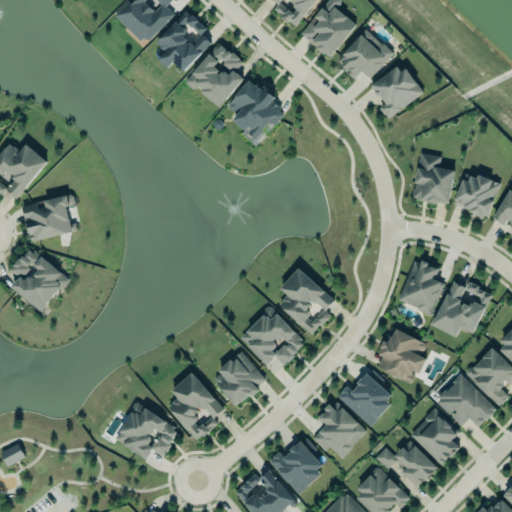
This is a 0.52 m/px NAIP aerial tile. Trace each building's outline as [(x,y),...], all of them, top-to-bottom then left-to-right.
[(172,13),(165,6),(170,0),(127,0),(113,16),(143,44),(172,13)] [(277,3),(273,0),(315,0),(304,14),(294,24),(288,19),(287,21),(273,8),(277,3)] [(329,57),(356,24),(335,8),(341,1),(340,0),(327,0),(300,34),(329,57)] [(154,42),(164,51),(157,59),(166,68),(172,61),(183,71),(211,42),(201,33),(206,29),(185,10),(154,42)] [(364,24),(389,44),(392,51),(392,53),(370,77),(361,68),(353,77),(334,58),(364,24)] [(184,76),(217,36),(241,59),(237,63),(240,64),(237,68),(244,73),(218,105),(184,76)] [(369,84),(378,96),(380,94),(385,102),(379,106),(384,113),(384,112),(388,117),(423,91),(405,67),(401,70),(396,64),(369,84)] [(247,75),(270,86),(275,93),(272,96),(279,105),(279,106),(282,112),(253,143),(238,131),(246,126),(231,117),(230,106),(224,101),(247,75)] [(0,193),(0,153),(9,143),(13,147),(14,146),(20,150),(26,144),(45,161),(16,198),(14,195),(12,195),(8,193),(8,191),(5,190),(1,194),(0,193)] [(411,196),(419,197),(419,198),(427,200),(436,202),(436,201),(448,203),(454,169),(439,166),(441,155),(420,151),(411,196)] [(500,182),(491,179),(477,173),(476,176),(470,174),(468,180),(462,178),(453,202),(470,208),(469,210),(474,212),(473,214),(482,217),(483,214),(487,216),(500,182)] [(511,234),(511,189),(510,188),(492,217),(503,224),(507,218),(511,220),(509,223),(511,224),(511,229),(510,233),(511,234)] [(76,231),(75,222),(69,223),(66,206),(75,204),(72,194),(40,200),(40,202),(22,206),(29,241),(76,231)] [(10,268),(13,265),(12,263),(18,257),(20,258),(20,257),(20,256),(22,255),(23,255),(28,249),(32,252),(34,250),(68,278),(68,281),(63,287),(58,287),(39,309),(12,285),(19,276),(10,268)] [(397,298),(417,307),(417,309),(430,315),(444,282),(431,277),(433,273),(434,274),(435,272),(436,272),(438,267),(430,264),(430,266),(427,264),(428,261),(421,259),(420,262),(413,259),(397,298)] [(278,305),(311,335),(328,316),(323,312),(334,300),(298,267),(279,288),(287,295),(278,305)] [(431,325),(455,336),(459,328),(472,334),(491,293),(467,282),(465,287),(451,281),(431,325)] [(240,338),(267,364),(275,357),(283,365),(305,343),(269,308),(240,338)] [(500,335),(511,322),(511,358),(500,347),(505,341),(500,335)] [(376,367),(409,382),(414,371),(419,374),(426,358),(420,355),(426,343),(392,327),(379,355),(381,356),(376,367)] [(511,377),(511,367),(491,347),(465,374),(499,406),(508,396),(500,388),(506,381),(507,383),(511,377)] [(266,380),(241,352),(210,378),(236,407),(266,380)] [(436,393),(443,386),(445,388),(452,381),(451,379),(460,370),(496,406),(478,424),(468,415),(460,424),(436,402),(436,393)] [(195,440),(217,423),(213,418),(222,410),(192,372),(170,390),(177,398),(167,405),(195,440)] [(337,396),(341,392),(339,391),(345,385),(351,391),(358,384),(356,382),(360,377),(361,378),(366,372),(390,395),(385,400),(389,403),(369,426),(337,396)] [(312,437),(324,450),(329,445),(341,457),(351,447),(351,445),(366,430),(336,401),(332,406),(329,403),(324,407),(326,410),(323,413),(322,411),(316,416),(324,425),(312,437)] [(135,402),(113,438),(146,459),(152,450),(162,456),(178,430),(135,402)] [(459,432),(435,408),(410,432),(441,464),(459,447),(451,439),(459,432)] [(270,460),(274,457),(273,456),(278,451),(284,457),(291,450),(289,448),(294,444),(295,445),(301,440),(322,464),(317,469),(321,473),(298,493),(270,460)] [(393,455),(384,447),(374,457),(388,471),(394,464),(418,487),(437,467),(409,440),(393,455)] [(0,451),(0,453),(6,466),(24,457),(18,443),(0,451)] [(352,494),(370,511),(387,511),(395,504),(400,508),(410,497),(378,467),(352,494)] [(252,511),(235,491),(241,487),(240,486),(246,481),(245,480),(251,475),(252,475),(254,473),(258,478),(268,469),(293,499),(277,511),(252,511)] [(511,484),(502,495),(511,504),(511,484)] [(365,511),(346,493),(343,496),(341,494),(323,511),(365,511)] [(511,511),(511,510),(499,499),(488,510),(483,506),(477,511),(511,511)]
